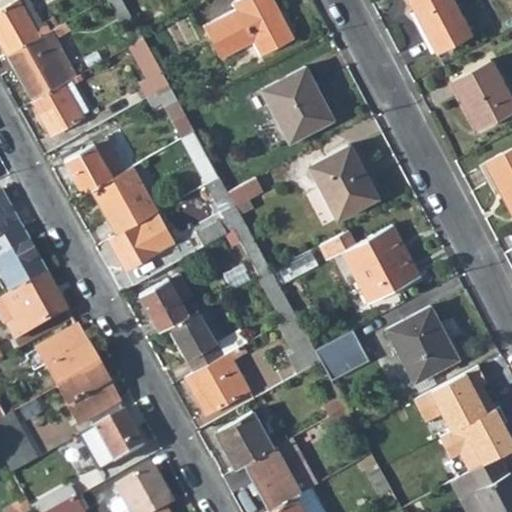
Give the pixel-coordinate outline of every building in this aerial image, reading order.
[(19,0),(9,0),(0,5),(0,42),(6,54),(49,29),(51,28),(48,22),(36,28),(26,11),(19,0)] [(19,0),(26,11),(33,7),(28,0),(19,0)] [(109,0),(120,20),(132,13),(129,7),(125,0),(109,0)] [(260,58),(294,40),(277,7),(268,11),(262,0),(241,0),(231,5),(236,13),(203,30),(219,60),(252,43),(260,58)] [(453,0),(408,0),(437,54),(472,36),(453,0)] [(120,20),(131,43),(144,35),(143,33),(132,13),(120,20)] [(6,54),(31,100),(63,82),(67,79),(49,47),(57,42),(49,29),(6,54)] [(127,45),(143,77),(135,82),(143,97),(153,91),(167,83),(165,79),(146,40),(144,35),(131,43),(127,45)] [(57,42),(49,47),(67,79),(70,77),(75,75),(57,42)] [(478,130),(511,112),(511,100),(490,60),(452,80),(478,130)] [(318,84),(314,86),(305,68),(257,93),(286,146),(336,119),(318,84)] [(81,114),(88,110),(70,77),(67,79),(63,82),(81,114)] [(30,100),(50,134),(82,116),(81,114),(63,82),(31,100),(30,100)] [(153,91),(179,138),(192,130),(167,83),(153,91)] [(179,138),(205,184),(218,176),(192,130),(179,138)] [(110,177),(91,144),(63,161),(81,194),(90,189),(110,177)] [(338,220),(379,199),(352,146),(310,167),(338,220)] [(511,214),(511,147),(485,162),(511,214)] [(90,189),(116,235),(139,222),(156,212),(131,165),(110,177),(90,189)] [(235,206),(227,192),(218,176),(205,184),(223,216),(196,232),(202,245),(236,225),(244,220),(235,206)] [(227,192),(235,206),(262,192),(255,178),(227,192)] [(0,238),(20,227),(0,190),(0,238)] [(244,238),(251,234),(244,220),(236,225),(244,238)] [(108,239),(125,271),(156,252),(139,222),(116,235),(108,239)] [(0,274),(10,293),(46,272),(20,227),(0,238),(0,274)] [(392,228),(354,248),(346,233),(319,247),(328,263),(341,256),(368,307),(419,279),(392,228)] [(156,252),(125,271),(129,277),(159,258),(156,252)] [(67,309),(46,272),(10,293),(0,298),(0,322),(1,324),(5,322),(14,339),(67,309)] [(190,295),(177,272),(166,278),(138,294),(158,330),(167,325),(187,314),(179,301),(190,295)] [(187,314),(167,325),(194,371),(224,355),(198,308),(187,314)] [(428,308),(384,332),(412,385),(461,359),(442,324),(438,326),(428,308)] [(279,323),(294,352),(310,342),(297,315),(296,314),(279,323)] [(97,365),(76,328),(41,347),(50,363),(63,384),(97,365)] [(370,362),(353,331),(316,352),(320,361),(332,382),(370,362)] [(288,355),(298,373),(320,361),(316,352),(310,342),(294,352),(288,355)] [(233,358),(246,350),(243,343),(224,355),(194,371),(185,376),(205,413),(250,388),(233,358)] [(50,363),(41,347),(30,354),(38,369),(50,363)] [(58,387),(78,423),(88,417),(117,401),(97,365),(63,384),(58,387)] [(479,467),(472,453),(503,436),(476,385),(432,408),(453,450),(427,464),(440,488),(447,484),(479,467)] [(10,414),(0,420),(0,450),(8,465),(12,473),(37,459),(18,424),(50,406),(44,395),(10,414)] [(0,420),(10,414),(0,396),(0,420)] [(340,396),(324,406),(330,416),(346,406),(340,396)] [(88,417),(94,427),(122,410),(117,401),(88,417)] [(345,425),(354,421),(346,406),(330,416),(324,419),(328,427),(341,420),(345,425)] [(254,409),(215,430),(237,468),(245,464),(276,447),(254,409)] [(122,410),(94,427),(82,433),(95,456),(107,450),(114,462),(142,445),(122,410)] [(276,447),(245,464),(270,509),(304,489),(319,481),(327,476),(302,431),(276,447)] [(447,484),(461,511),(481,511),(473,495),(507,476),(497,458),(479,467),(447,484)] [(112,511),(156,511),(159,510),(166,507),(174,502),(153,465),(115,486),(121,497),(112,503),(110,508),(112,511)] [(511,511),(511,481),(509,476),(507,476),(473,495),(481,511),(511,511)] [(319,481),(304,489),(316,511),(334,511),(335,510),(319,481)] [(48,511),(77,496),(71,485),(32,508),(33,511),(48,511)] [(316,511),(304,489),(270,509),(265,511),(316,511)] [(25,496),(3,509),(5,511),(31,511),(33,511),(32,508),(31,507),(25,496)] [(85,511),(77,496),(48,511),(85,511)]
